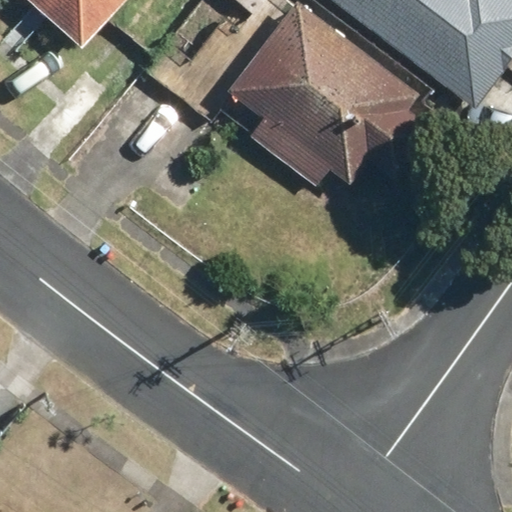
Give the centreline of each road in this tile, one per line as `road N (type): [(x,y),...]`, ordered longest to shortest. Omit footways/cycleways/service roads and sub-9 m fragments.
road 1 (residential): [(357,506),(0,247)]
road 2 (residential): [(511,289),(357,506)]
